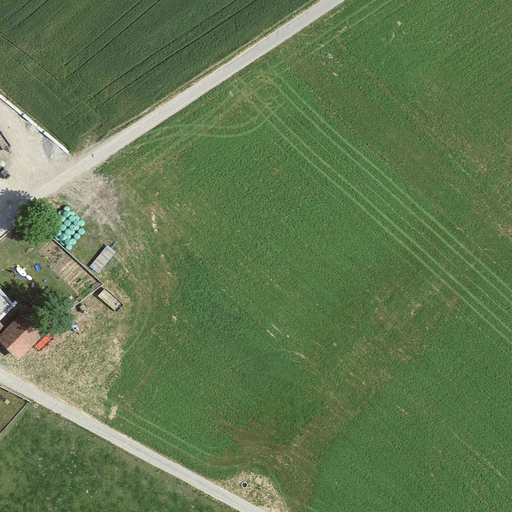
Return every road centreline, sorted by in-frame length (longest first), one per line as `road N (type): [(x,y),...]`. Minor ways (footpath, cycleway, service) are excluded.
road 1 (track): [(16,210),(332,0)]
road 2 (unclassified): [(0,377),(253,511)]
